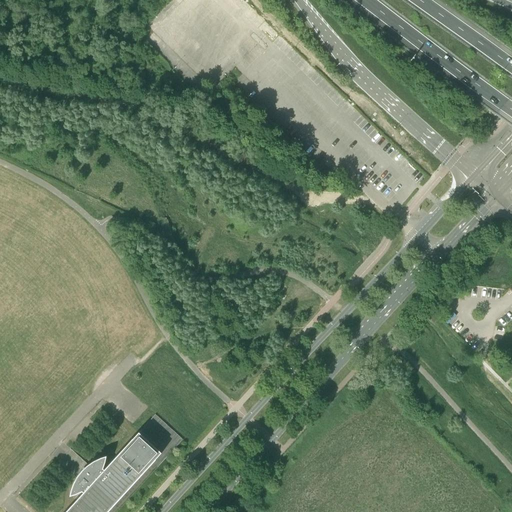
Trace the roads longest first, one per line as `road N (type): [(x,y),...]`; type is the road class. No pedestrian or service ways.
road 1 (secondary): [(422,233),(161,511)]
road 2 (secondary): [(207,511),(440,251)]
road 3 (trunk): [(297,0),(344,58),(474,176)]
road 4 (trunk): [(365,0),(511,111)]
